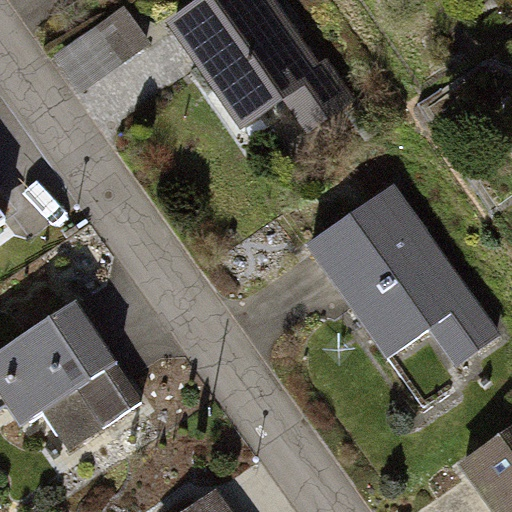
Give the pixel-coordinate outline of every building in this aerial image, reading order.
[(277,0),(208,0),(174,24),(249,131),(330,74),(277,0)] [(61,55),(89,95),(161,44),(132,4),(61,55)] [(0,230),(20,216),(0,189),(0,230)] [(400,197),(316,255),(399,370),(439,341),(463,370),(506,337),(400,197)] [(154,402),(86,306),(0,365),(0,379),(36,429),(54,416),(81,453),(154,402)] [(511,511),(511,439),(473,467),(505,511),(511,511)] [(229,511),(221,500),(204,511),(229,511)]
